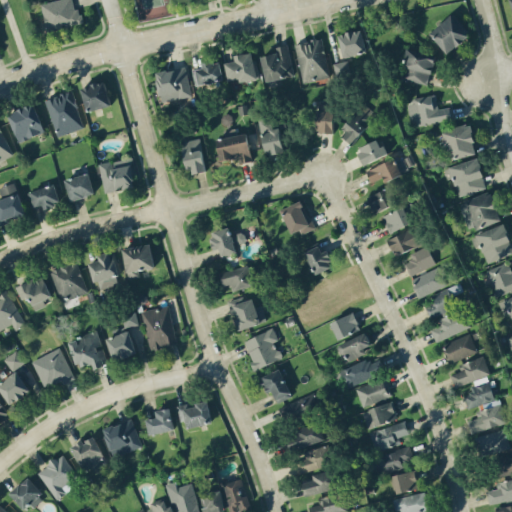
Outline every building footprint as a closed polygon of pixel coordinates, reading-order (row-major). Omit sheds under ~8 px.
[(75,0),(52,0),(40,3),(47,31),(81,23),(75,0)] [(446,53),(471,35),(454,12),(429,31),(446,53)] [(338,34),(344,57),(367,51),(361,28),(338,34)] [(322,38),(294,43),(303,83),(330,77),(322,38)] [(261,56),(266,81),(294,75),(287,44),(273,47),(274,53),(261,56)] [(428,85),(436,54),(407,48),(400,78),(428,85)] [(234,55),(235,60),(225,62),(229,80),(238,78),(239,82),(258,78),(252,51),(234,55)] [(202,63),(202,68),(193,69),(195,84),(223,80),(220,60),(202,63)] [(333,63),(336,77),(350,75),(348,60),(333,63)] [(157,71),(160,100),(191,96),(187,67),(157,71)] [(110,107),(107,82),(82,85),(85,110),(110,107)] [(84,127),(72,90),(45,99),(57,136),(84,127)] [(449,107),(438,108),(437,95),(407,99),(410,125),(451,120),(449,107)] [(331,109),(331,100),(316,100),(315,132),(333,133),(334,109),(331,109)] [(350,141),(378,116),(365,102),(338,127),(350,141)] [(8,112),(18,142),(45,132),(34,103),(8,112)] [(284,150),(278,121),(271,122),(269,112),(257,115),(266,154),(284,150)] [(475,155),(472,124),(444,127),(448,158),(475,155)] [(0,160),(13,154),(0,126),(0,160)] [(231,161),(232,165),(252,161),(247,133),(217,138),(221,163),(231,161)] [(183,140),(187,173),(205,171),(201,138),(183,140)] [(381,146),(378,139),(357,147),(363,164),(388,154),(385,145),(381,146)] [(385,181),(402,174),(395,157),(366,170),(371,182),(384,177),(385,181)] [(487,187),(478,157),(444,168),(447,179),(453,178),(459,196),(487,187)] [(103,192),(136,187),(132,158),(99,162),(103,192)] [(65,179),(71,200),(95,193),(89,172),(65,179)] [(0,191),(2,196),(17,190),(14,182),(0,186),(0,191)] [(43,203),(44,208),(61,202),(54,183),(29,192),(34,206),(43,203)] [(369,196),(376,212),(399,202),(392,186),(369,196)] [(465,201),(476,229),(502,219),(491,190),(465,201)] [(9,219),(25,214),(19,192),(0,197),(0,224),(10,222),(9,219)] [(291,233),(299,229),(301,234),(314,228),(301,200),(280,209),(291,233)] [(382,215),(390,232),(416,221),(408,204),(382,215)] [(511,252),(511,245),(503,223),(470,236),(475,247),(480,245),(487,263),(511,252)] [(222,258),(238,253),(228,226),(210,232),(216,249),(218,248),(222,258)] [(423,244),(416,227),(387,238),(394,255),(423,244)] [(245,241),(244,232),(236,233),(237,242),(245,241)] [(139,270),(155,266),(150,242),(122,248),(128,278),(140,276),(139,270)] [(314,274),(334,266),(327,249),(321,251),(318,243),(304,248),(314,274)] [(410,253),(412,259),(404,262),(410,275),(436,264),(427,245),(410,253)] [(99,260),(90,262),(97,289),(118,284),(115,273),(118,272),(113,250),(98,254),(99,260)] [(88,290),(76,260),(50,271),(62,301),(88,290)] [(511,271),(509,261),(487,268),(496,295),(511,289),(511,271)] [(231,283),(234,291),(254,284),(248,264),(220,273),(224,286),(231,283)] [(410,277),(418,297),(450,285),(443,265),(410,277)] [(23,299),(28,297),(35,310),(46,305),(43,299),(52,295),(42,274),(17,286),(23,299)] [(463,290),(459,282),(422,300),(430,318),(460,304),(455,294),(463,290)] [(0,329),(12,323),(15,329),(25,324),(7,289),(0,292),(0,329)] [(511,295),(498,302),(503,314),(509,312),(511,318),(511,295)] [(229,300),(237,329),(266,321),(262,304),(255,306),(253,298),(245,300),(243,296),(229,300)] [(178,343),(168,305),(141,311),(151,350),(178,343)] [(436,341),(471,325),(464,308),(439,319),(441,324),(431,329),(436,341)] [(123,313),(124,326),(138,325),(136,311),(123,313)] [(360,330),(355,313),(331,320),(337,338),(360,330)] [(282,358),(275,341),(279,339),(273,327),(244,340),(253,360),(250,362),(254,370),(282,358)] [(103,346),(102,346),(97,330),(68,339),(77,367),(92,363),(94,367),(108,363),(103,346)] [(106,338),(115,361),(137,352),(129,330),(106,338)] [(371,344),(366,332),(339,343),(346,361),(366,353),(364,347),(371,344)] [(450,363),(477,351),(469,333),(442,345),(450,363)] [(46,389),(74,375),(60,346),(32,360),(46,389)] [(13,371),(25,361),(16,349),(4,359),(13,371)] [(378,354),(339,372),(347,387),(385,370),(378,354)] [(490,372),(483,355),(460,364),(462,369),(450,374),(455,387),(490,372)] [(277,401),(292,394),(280,368),(260,377),(267,392),(272,390),(277,401)] [(0,388),(10,404),(31,391),(17,370),(0,381),(0,388)] [(463,394),(467,407),(494,399),(487,376),(471,380),(474,391),(463,394)] [(393,395),(384,377),(356,389),(364,407),(393,395)] [(285,420),(321,410),(316,393),(280,404),(285,420)] [(472,433),(506,422),(499,398),(488,401),(490,407),(476,411),(478,417),(468,420),(472,433)] [(190,404),(190,402),(179,404),(184,428),(212,422),(208,400),(190,404)] [(0,421),(9,415),(0,401),(0,421)] [(397,419),(393,402),(362,410),(367,427),(397,419)] [(155,409),(157,417),(146,418),(149,434),(174,430),(171,407),(155,409)] [(103,429),(114,457),(143,445),(131,417),(103,429)] [(400,443),(399,436),(408,434),(406,422),(370,430),(374,449),(400,443)] [(286,433),(290,449),(324,440),(319,424),(286,433)] [(509,450),(507,430),(475,434),(478,453),(509,450)] [(71,445),(84,470),(92,466),(95,472),(109,466),(94,436),(83,441),(83,440),(71,445)] [(300,473),(334,461),(327,443),(304,452),(305,457),(295,461),(300,473)] [(412,458),(411,447),(377,453),(380,473),(403,469),(401,460),(412,458)] [(70,481),(78,476),(63,453),(37,470),(57,499),(74,488),(70,481)] [(511,453),(493,458),(497,477),(511,473),(511,453)] [(339,488),(335,469),(312,473),(313,479),(303,481),(306,495),(339,488)] [(390,475),(395,494),(419,487),(414,469),(390,475)] [(44,493),(28,476),(10,493),(26,510),(44,493)] [(247,494),(245,494),(240,477),(221,483),(229,511),(230,511),(240,509),(240,510),(251,507),(247,494)] [(489,505),(511,498),(511,478),(497,482),(498,487),(486,491),(489,505)] [(168,483),(175,511),(200,511),(193,482),(178,486),(176,480),(168,483)] [(200,495),(203,511),(225,511),(221,490),(200,495)] [(396,511),(417,511),(428,510),(424,491),(394,498),(396,511)] [(308,506),(309,511),(340,511),(347,510),(342,492),(318,498),(319,503),(308,506)] [(172,511),(166,497),(145,506),(147,511),(172,511)] [(494,511),(511,511),(511,503),(494,506),(494,511)]
